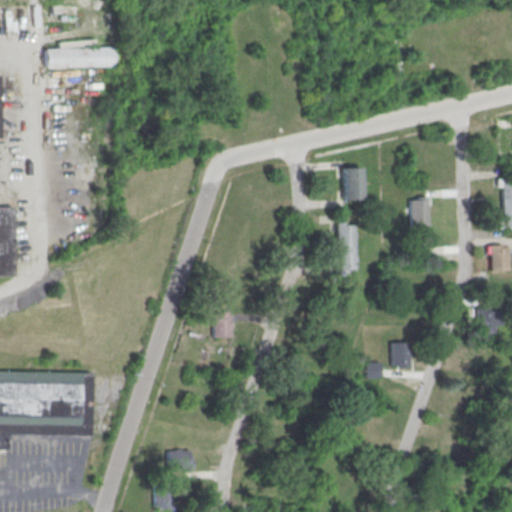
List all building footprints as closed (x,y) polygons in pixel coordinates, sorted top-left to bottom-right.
[(43,67),(111,65),(111,47),(91,47),(90,40),(56,41),(56,48),(43,49),(43,67)] [(359,167),(342,167),(342,199),(359,199),(359,167)] [(511,180),(510,180),(509,178),(500,178),(502,229),(511,228),(511,225),(511,180)] [(408,200),(416,199),(416,197),(425,196),(427,247),(418,247),(418,244),(409,245),(408,200)] [(0,274),(12,275),(11,206),(0,205),(0,274)] [(353,224),(344,225),(344,222),(335,222),(337,273),(346,273),(346,270),(355,269),(353,224)] [(489,245),(501,244),(501,247),(507,247),(508,270),(489,271),(489,245)] [(474,334),(496,334),(496,307),(474,307),(474,334)] [(229,337),(229,310),(210,310),(210,337),(229,337)] [(389,367),(407,367),(407,341),(389,341),(389,367)] [(377,375),(377,362),(365,362),(365,375),(377,375)] [(0,370),(89,372),(88,435),(6,434),(6,449),(0,448),(0,370)] [(457,441),(438,441),(438,467),(457,467),(457,441)] [(191,468),(191,449),(166,449),(166,468),(191,468)] [(357,484),(348,484),(348,504),(357,504),(357,484)] [(171,508),(171,490),(152,490),(152,508),(171,508)]
